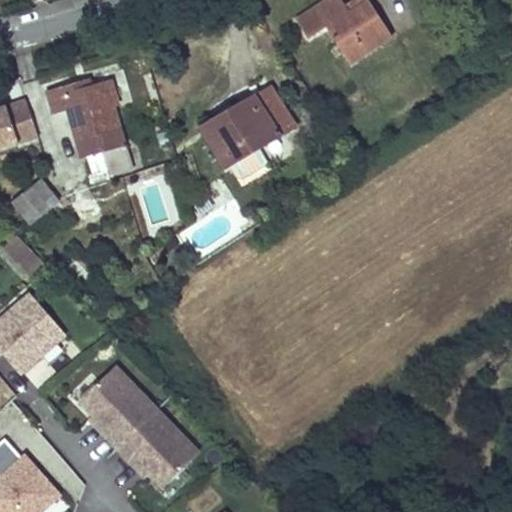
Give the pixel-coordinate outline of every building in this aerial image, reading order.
[(342,0),(328,0),(299,19),(311,37),(327,27),(328,29),(351,13),(342,0)] [(351,13),(328,29),(352,62),(394,36),(370,1),(351,13)] [(80,82),(47,90),(53,112),(67,108),(77,139),(98,134),(103,151),(127,145),(108,80),(82,86),(80,82)] [(245,115),(208,136),(228,166),(294,126),(271,88),(240,106),(245,115)] [(0,148),(38,137),(28,100),(0,108),(0,148)] [(313,103),(302,110),(317,135),(328,128),(313,103)] [(81,157),(103,151),(98,134),(77,139),(81,157)] [(110,175),(133,169),(127,145),(103,151),(110,175)] [(34,185),(14,202),(30,223),(57,202),(50,193),(45,197),(34,185)] [(168,251),(163,244),(154,250),(159,257),(168,251)] [(49,266),(28,245),(14,258),(35,279),(49,266)] [(0,323),(0,353),(19,376),(69,336),(33,293),(0,323)] [(129,360),(94,394),(108,407),(114,414),(110,418),(132,440),(154,461),(158,457),(165,464),(178,477),(212,442),(129,360)] [(108,407),(104,412),(110,418),(114,414),(108,407)] [(0,477),(0,511),(48,511),(62,499),(26,454),(0,477)] [(158,457),(154,461),(160,467),(165,464),(158,457)] [(249,511),(238,500),(223,511),(249,511)]
